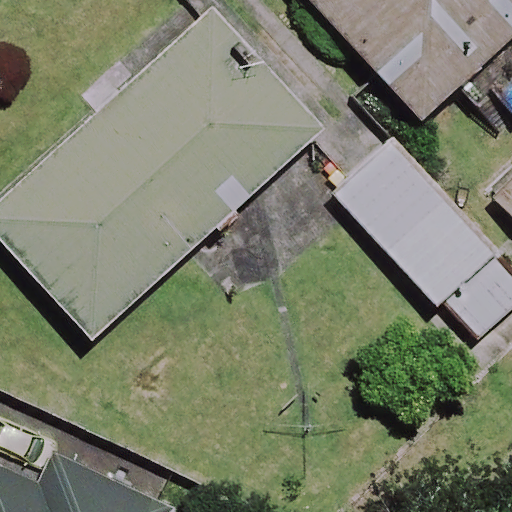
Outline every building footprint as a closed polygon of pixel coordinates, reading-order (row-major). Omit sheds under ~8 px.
[(511,0),(302,0),(414,121),(449,88),(497,141),(511,127),(511,0)] [(310,134),(195,12),(0,195),(0,250),(88,344),(310,134)] [(511,303),(511,278),(386,141),(326,196),(465,347),(511,303)] [(511,176),(490,201),(511,221),(511,176)] [(0,511),(146,511),(48,465),(35,493),(0,476),(0,511)]
